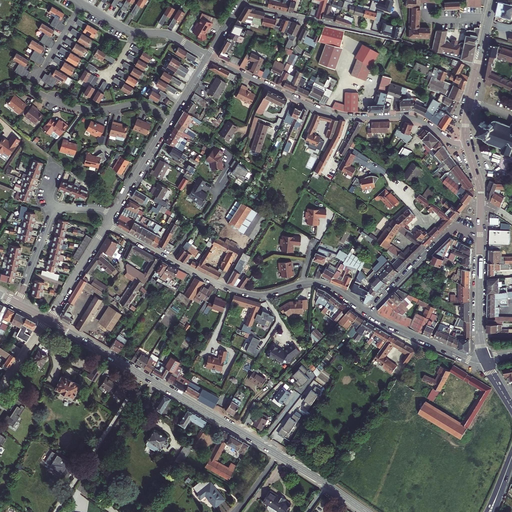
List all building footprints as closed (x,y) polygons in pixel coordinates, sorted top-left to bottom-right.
[(136,0),(131,9),(135,12),(139,5),(138,5),(140,2),(142,4),(144,0),(136,0)] [(268,0),(268,4),(288,8),(290,0),(268,0)] [(293,10),(296,0),(290,0),(288,8),(293,10)] [(319,0),(315,15),(321,16),(325,1),(325,0),(319,0)] [(342,0),(340,7),(363,14),(365,6),(362,5),(351,1),(346,0),(342,0)] [(377,0),(376,4),(389,9),(392,0),(382,0),(383,1),(380,0),(377,0)] [(436,0),(404,0),(404,4),(409,4),(407,27),(407,26),(407,35),(428,36),(429,25),(417,25),(417,23),(418,23),(419,7),(417,6),(417,4),(419,5),(419,0),(426,0),(437,0),(436,0)] [(331,6),(332,4),(325,1),(321,16),(331,19),(333,12),(329,11),(330,6),(331,6)] [(511,3),(501,1),(497,15),(511,17),(511,3)] [(175,5),(169,2),(159,19),(163,21),(166,15),(166,14),(167,12),(170,14),(175,5)] [(64,11),(52,4),(49,10),(56,14),(56,16),(55,15),(51,22),(62,29),(65,23),(62,21),(63,17),(62,16),(64,11)] [(263,14),(264,10),(254,8),(255,7),(245,4),(237,16),(251,20),(252,17),(250,17),(245,15),(247,12),(253,13),(258,15),(263,16),(263,14)] [(185,9),(179,6),(169,23),(172,25),(176,18),(177,16),(180,17),(185,9)] [(374,17),(376,10),(374,9),(365,6),(363,14),(374,17)] [(207,17),(201,15),(203,10),(197,7),(195,13),(197,13),(194,18),(193,18),(191,21),(191,23),(189,27),(194,31),(195,35),(202,33),(200,28),(202,25),(202,26),(204,22),(205,23),(208,18),(207,17)] [(334,19),(349,24),(351,16),(339,12),(336,13),(335,14),(334,19)] [(263,16),(258,15),(253,13),(252,17),(251,20),(256,21),(257,21),(261,23),(261,22),(263,16)] [(273,25),(275,17),(263,14),(263,16),(261,22),(273,25)] [(282,28),(283,29),(289,17),(289,16),(283,14),(279,24),(276,23),(278,18),(275,17),(273,25),(272,26),(282,28)] [(98,28),(79,16),(76,20),(85,26),(83,29),(94,35),(98,28)] [(296,31),(300,21),(293,18),(292,18),(289,17),(283,29),(285,29),(286,27),(291,29),(296,31)] [(55,28),(42,21),(39,27),(46,31),(46,32),(45,32),(41,39),(52,46),(55,39),(52,37),(54,34),(52,33),(55,28)] [(392,27),(393,24),(384,21),(380,31),(390,34),(391,27),(392,27)] [(230,28),(231,29),(244,34),(246,30),(240,28),(242,25),(234,22),(230,28)] [(391,34),(396,36),(397,30),(399,31),(400,27),(400,26),(393,24),(392,27),(391,34)] [(436,28),(431,47),(461,56),(471,59),(479,25),(477,25),(474,25),(473,28),(467,28),(464,40),(462,40),(459,42),(458,42),(458,41),(456,38),(453,38),(450,39),(450,40),(449,40),(447,37),(445,37),(447,28),(436,28)] [(92,37),(73,26),(71,30),(80,35),(78,38),(88,44),(92,37)] [(297,37),(314,45),(321,33),(316,31),(312,39),(304,35),(307,29),(302,26),(297,37)] [(344,31),(324,26),(318,42),(341,47),(344,31)] [(296,31),(291,29),(286,27),(285,29),(279,42),(285,44),(289,45),(296,31)] [(231,29),(228,34),(235,37),(242,40),(244,34),(231,29)] [(228,34),(226,37),(232,40),(231,42),(233,43),(235,37),(228,34)] [(86,47),(67,35),(65,39),(74,44),(72,47),(82,53),(86,47)] [(226,37),(223,42),(230,46),(231,42),(232,40),(226,37)] [(45,45),(33,38),(29,43),(36,48),(36,49),(35,49),(31,56),(42,62),(45,56),(42,54),(44,51),(42,50),(45,45)] [(223,42),(220,47),(228,51),(230,46),(223,42)] [(377,51),(361,42),(354,56),(356,57),(350,73),(365,79),(368,68),(377,51)] [(486,76),(488,78),(490,71),(493,58),(496,59),(497,54),(511,59),(511,49),(500,46),(501,45),(489,42),(482,75),(486,76)] [(81,56),(62,45),(59,49),(69,54),(67,57),(77,63),(81,56)] [(115,56),(98,46),(95,52),(103,57),(105,54),(107,55),(106,56),(113,60),(115,56)] [(151,56),(134,46),(132,50),(138,54),(139,53),(141,55),(139,57),(148,62),(151,56)] [(196,58),(179,47),(175,53),(184,58),(185,56),(187,57),(194,61),(196,58)] [(218,54),(227,59),(231,52),(228,51),(220,47),(217,52),(218,54)] [(254,59),(249,69),(260,75),(263,70),(257,67),(263,57),(248,50),(239,65),(244,67),(249,57),(254,59)] [(304,50),(301,54),(308,58),(311,53),(304,50)] [(29,58),(17,51),(13,57),(21,61),(20,62),(19,62),(15,69),(26,75),(30,69),(26,67),(28,64),(26,63),(29,58)] [(275,80),(282,84),(288,72),(297,54),(290,51),(284,63),(283,65),(279,73),(279,74),(275,80)] [(75,65),(56,54),(54,58),(63,63),(61,66),(71,72),(75,65)] [(146,65),(129,54),(127,58),(134,62),(136,63),(134,65),(143,70),(146,65)] [(458,59),(453,57),(450,64),(454,65),(451,72),(466,77),(467,74),(459,70),(463,62),(458,59)] [(181,63),(172,58),(169,63),(186,74),(189,70),(182,66),(179,65),(181,63)] [(89,60),(81,75),(87,79),(87,78),(91,81),(95,74),(91,71),(92,70),(89,69),(91,66),(94,68),(96,64),(89,60)] [(270,68),(279,73),(283,65),(274,60),(270,68)] [(427,72),(431,74),(432,74),(443,78),(447,70),(434,65),(432,71),(427,69),(429,65),(415,60),(412,66),(427,72)] [(209,66),(223,72),(226,68),(212,61),(209,66)] [(142,73),(124,62),(122,66),(129,70),(131,71),(130,74),(138,79),(142,73)] [(186,74),(169,63),(165,69),(174,74),(175,72),(178,73),(177,74),(184,78),(186,74)] [(293,89),(294,89),(300,77),(304,67),(296,64),(294,68),(296,68),(294,75),(288,72),(282,84),(293,89)] [(73,77),(56,67),(53,72),(52,70),(50,74),(46,72),(42,78),(53,84),(57,77),(58,75),(70,83),(73,77)] [(137,81),(120,70),(117,74),(124,78),(126,79),(125,82),(133,87),(137,81)] [(492,80),(511,89),(511,82),(490,71),(488,78),(492,80)] [(164,72),(161,77),(169,82),(171,80),(173,81),(173,82),(179,86),(182,82),(164,72)] [(370,110),(381,109),(381,107),(386,91),(389,80),(391,75),(382,72),(377,88),(378,89),(375,97),(374,96),(372,103),(366,104),(366,110),(370,110)] [(459,99),(463,87),(457,84),(432,74),(431,74),(427,72),(425,78),(422,76),(420,80),(424,81),(423,82),(453,92),(452,94),(453,95),(453,96),(459,99)] [(463,87),(466,77),(451,72),(449,76),(458,80),(457,84),(463,87)] [(91,81),(85,91),(90,94),(96,86),(93,84),(94,82),(95,82),(99,76),(95,73),(95,74),(91,81)] [(335,81),(336,78),(328,74),(327,76),(323,83),(314,79),(308,92),(320,98),(318,101),(324,104),(330,90),(325,87),(330,79),(335,81)] [(208,91),(220,97),(228,81),(217,76),(211,89),(210,88),(208,91)] [(294,89),(302,93),(305,87),(302,86),(305,79),(300,77),(294,89)] [(132,88),(115,78),(113,82),(119,86),(120,85),(122,87),(120,89),(129,94),(132,88)] [(104,88),(108,81),(104,79),(94,96),(100,100),(105,91),(102,90),(103,87),(104,88)] [(174,94),(177,90),(159,80),(156,86),(164,91),(166,88),(168,89),(168,90),(174,94)] [(401,91),(405,92),(407,87),(389,80),(386,91),(392,93),(399,95),(401,91)] [(306,95),(308,92),(312,83),(308,81),(305,87),(302,93),(306,95)] [(422,85),(440,90),(453,96),(453,95),(452,94),(453,92),(423,82),(422,85)] [(235,95),(250,102),(255,92),(246,88),(247,86),(241,83),(235,95)] [(259,105),(264,108),(269,98),(282,104),(286,97),(267,88),(259,105)] [(333,99),(331,106),(343,109),(356,109),(357,90),(343,90),(343,102),(333,99)] [(450,114),(457,102),(451,99),(453,96),(440,90),(438,97),(444,102),(444,101),(448,103),(443,111),(444,112),(445,111),(450,114)] [(153,91),(149,97),(158,102),(159,99),(162,101),(164,98),(165,99),(167,95),(161,91),(159,94),(153,91)] [(388,109),(392,93),(386,91),(381,107),(381,109),(388,109)] [(20,112),(27,103),(21,98),(20,99),(18,97),(19,97),(14,93),(8,102),(14,107),(14,109),(16,110),(18,110),(20,112)] [(196,100),(205,106),(208,101),(199,95),(196,100)] [(398,108),(411,107),(415,96),(403,97),(398,99),(398,102),(398,108)] [(411,107),(423,112),(427,106),(417,101),(418,98),(415,96),(411,107)] [(451,115),(450,114),(445,111),(444,112),(440,108),(438,111),(443,115),(441,116),(439,115),(438,116),(432,112),(436,106),(439,101),(433,97),(423,112),(443,127),(451,115)] [(196,102),(190,99),(184,109),(193,114),(194,112),(191,110),(196,102)] [(37,123),(43,114),(37,109),(38,107),(32,103),(24,114),(37,123)] [(285,112),(291,114),(293,107),(288,105),(285,112)] [(294,123),(300,108),(294,105),(291,114),(294,115),(291,122),(294,123)] [(283,150),(287,152),(299,125),(300,125),(306,108),(302,106),(301,108),(300,108),(294,123),(283,150)] [(441,116),(443,115),(438,111),(440,108),(436,106),(432,112),(438,116),(439,115),(441,116)] [(184,108),(177,119),(186,125),(191,117),(198,122),(200,119),(193,114),(184,109),(184,108)] [(319,116),(325,118),(327,114),(316,110),(307,130),(306,130),(303,137),(312,141),(315,133),(312,132),(319,116)] [(332,133),(338,117),(331,115),(330,120),(325,135),(330,136),(332,133)] [(53,128),(60,134),(68,124),(64,120),(63,121),(59,118),(56,121),(51,117),(42,127),(49,133),(50,132),(53,128)] [(146,121),(137,117),(133,128),(147,133),(152,121),(147,119),(146,121)] [(97,133),(99,134),(103,124),(97,121),(96,122),(89,118),(85,128),(90,130),(89,131),(96,134),(97,133)] [(219,133),(227,139),(234,128),(235,129),(238,124),(228,118),(219,133)] [(339,118),(333,133),(339,135),(344,119),(339,118)] [(177,119),(174,124),(183,129),(188,133),(193,136),(195,133),(185,126),(186,125),(177,119)] [(125,135),(126,135),(128,125),(120,123),(120,121),(113,120),(110,133),(117,134),(116,137),(124,139),(125,135)] [(371,131),(389,131),(389,120),(370,120),(370,127),(367,127),(367,135),(371,135),(371,131)] [(408,121),(404,120),(401,130),(396,128),(394,133),(402,137),(405,131),(408,121)] [(481,122),(479,121),(478,123),(480,124),(477,131),(476,131),(475,132),(477,133),(476,135),(478,136),(479,134),(485,136),(485,138),(484,138),(483,140),(484,143),(501,148),(499,152),(508,155),(509,151),(511,151),(511,124),(509,124),(509,125),(491,120),(489,121),(489,122),(488,122),(486,123),(486,124),(483,123),(483,121),(481,121),(481,122)] [(250,147),(259,149),(266,123),(257,121),(250,147)] [(412,123),(408,121),(405,131),(402,137),(406,141),(412,135),(409,132),(412,123)] [(188,133),(183,129),(174,124),(171,128),(180,134),(183,136),(185,137),(188,133)] [(349,144),(358,127),(354,125),(345,142),(349,144)] [(427,154),(432,147),(440,139),(429,129),(425,126),(417,134),(428,144),(425,146),(427,148),(424,151),(427,154)] [(60,134),(53,128),(50,132),(55,137),(57,137),(60,134)] [(183,136),(180,134),(171,128),(169,133),(184,143),(185,142),(181,139),(183,136)] [(0,154),(5,157),(17,137),(11,133),(6,140),(4,139),(3,138),(0,136),(0,154)] [(184,143),(169,133),(165,139),(174,144),(182,149),(185,144),(184,143)] [(333,133),(327,146),(332,149),(339,135),(333,133)] [(68,151),(75,153),(78,143),(68,141),(68,139),(63,138),(59,150),(66,152),(68,151)] [(443,144),(440,139),(434,146),(438,149),(443,144)] [(342,156),(349,144),(345,142),(338,153),(342,156)] [(223,149),(216,144),(213,149),(212,148),(206,155),(211,160),(212,167),(223,166),(222,160),(221,160),(220,155),(219,154),(223,149)] [(432,147),(443,162),(451,153),(443,144),(438,149),(434,146),(432,147)] [(179,157),(183,151),(173,145),(169,152),(179,157)] [(399,151),(407,154),(413,148),(403,145),(399,151)] [(314,168),(320,172),(332,149),(327,146),(320,158),(314,168)] [(356,153),(348,149),(339,166),(353,173),(356,167),(350,164),(350,163),(351,161),(356,153)] [(99,166),(99,162),(107,156),(102,150),(96,154),(92,153),(90,151),(87,150),(84,163),(90,164),(96,166),(96,165),(99,166)] [(121,172),(129,159),(121,154),(113,167),(121,172)] [(440,166),(442,168),(452,156),(450,154),(440,166)] [(446,172),(457,163),(452,156),(442,168),(446,172)] [(31,157),(25,172),(34,175),(40,160),(31,157)] [(151,171),(162,177),(169,163),(161,158),(155,169),(153,168),(151,171)] [(238,161),(233,158),(229,164),(233,167),(231,171),(237,175),(236,177),(241,181),(244,176),(243,175),(247,169),(237,162),(238,161)] [(184,170),(185,171),(190,174),(196,165),(189,161),(184,170)] [(405,175),(414,182),(423,169),(414,163),(405,175)] [(441,177),(443,180),(449,176),(456,180),(459,177),(465,173),(457,163),(446,172),(441,177)] [(22,171),(20,177),(23,178),(31,181),(34,175),(25,172),(22,171)] [(178,184),(183,187),(190,174),(185,171),(178,184)] [(470,180),(465,173),(459,177),(464,184),(470,180)] [(376,183),(378,176),(376,176),(374,175),(371,174),(370,175),(366,175),(365,176),(363,177),(361,179),(357,176),(353,183),(356,185),(359,184),(363,187),(364,187),(365,188),(370,188),(371,187),(376,187),(376,183)] [(90,185),(76,175),(76,176),(89,187),(90,185)] [(205,179),(200,175),(196,180),(202,184),(205,179)] [(467,203),(474,194),(467,189),(456,180),(449,176),(443,180),(462,198),(467,203)] [(23,178),(21,183),(29,187),(31,181),(23,178)] [(61,180),(58,188),(63,190),(66,182),(61,180)] [(473,184),(470,180),(464,184),(467,188),(467,189),(474,194),(474,188),(472,186),(473,184)] [(496,185),(487,181),(485,186),(486,201),(498,207),(502,197),(497,195),(499,189),(503,189),(503,184),(496,185)] [(72,184),(66,182),(63,190),(69,193),(72,184)] [(153,187),(151,191),(159,195),(156,200),(159,202),(162,204),(165,205),(168,200),(162,197),(168,186),(160,182),(157,186),(156,188),(153,187)] [(21,183),(19,189),(27,192),(29,187),(21,183)] [(88,190),(72,184),(69,193),(85,199),(88,190)] [(204,190),(194,184),(188,193),(198,199),(197,201),(202,204),(206,198),(205,197),(207,192),(204,190)] [(428,186),(422,194),(429,199),(436,192),(433,189),(428,186)] [(15,188),(12,195),(19,198),(19,196),(24,198),(27,192),(19,189),(15,188)] [(145,195),(136,189),(132,195),(142,201),(145,195)] [(384,189),(375,197),(378,200),(381,197),(387,203),(388,203),(392,207),(396,203),(397,204),(400,202),(400,200),(395,195),(393,196),(390,192),(388,194),(384,189)] [(445,227),(455,217),(449,213),(429,199),(422,194),(420,192),(416,198),(426,205),(431,211),(433,209),(445,218),(440,223),(445,227)] [(452,210),(449,213),(455,217),(461,211),(455,206),(455,207),(444,198),(441,201),(452,210)] [(464,207),(467,203),(462,198),(458,203),(464,207)] [(139,204),(130,199),(125,206),(136,210),(138,211),(140,212),(142,213),(143,211),(138,207),(139,204)] [(228,221),(244,231),(257,209),(242,200),(228,221)] [(152,205),(150,208),(153,210),(157,212),(159,209),(162,204),(159,202),(156,207),(152,205)] [(165,205),(162,204),(159,209),(165,212),(168,207),(165,205)] [(125,206),(121,213),(129,218),(131,215),(136,217),(136,216),(137,217),(140,212),(138,211),(136,210),(125,206)] [(307,217),(306,222),(318,223),(318,218),(317,218),(317,215),(325,216),(326,207),(321,207),(321,208),(307,207),(306,210),(305,210),(305,217),(307,217)] [(396,220),(403,226),(416,214),(409,208),(396,220)] [(244,231),(254,237),(267,216),(257,209),(244,231)] [(26,210),(24,218),(33,220),(35,212),(26,210)] [(128,230),(133,232),(142,217),(143,214),(142,213),(140,212),(137,217),(136,216),(136,217),(133,221),(128,230)] [(116,223),(128,230),(133,221),(136,217),(131,215),(129,218),(121,213),(116,221),(116,223)] [(497,215),(488,213),(488,223),(496,223),(497,215)] [(133,232),(138,235),(145,222),(143,221),(146,216),(143,214),(142,217),(133,232)] [(24,218),(22,226),(31,228),(33,220),(24,218)] [(138,235),(142,237),(148,227),(151,222),(152,219),(150,218),(147,223),(145,222),(138,235)] [(407,262),(420,249),(415,246),(412,248),(409,246),(403,252),(389,241),(398,228),(417,243),(423,246),(426,243),(414,234),(403,226),(396,220),(393,218),(378,241),(384,245),(400,256),(407,262)] [(53,235),(52,239),(60,241),(65,221),(56,219),(56,221),(54,228),(53,235)] [(170,237),(177,222),(175,221),(172,219),(165,234),(170,237)] [(146,239),(151,242),(159,229),(161,224),(157,222),(155,224),(146,239)] [(509,224),(499,223),(499,230),(488,230),(488,243),(508,244),(509,224)] [(19,225),(17,231),(21,232),(30,234),(31,228),(22,226),(19,225)] [(437,235),(442,230),(437,226),(436,225),(432,230),(437,235)] [(151,242),(156,245),(166,227),(163,226),(161,230),(159,229),(151,242)] [(142,237),(146,239),(152,229),(148,227),(142,237)] [(382,247),(384,245),(378,241),(362,229),(361,230),(361,231),(373,243),(374,242),(378,245),(379,244),(382,247)] [(428,244),(434,238),(429,233),(426,230),(423,233),(418,230),(414,234),(426,243),(428,244)] [(21,232),(20,238),(28,240),(30,234),(21,232)] [(87,233),(79,245),(86,247),(92,237),(87,233)] [(168,240),(170,237),(165,234),(159,243),(170,249),(174,244),(168,240)] [(225,269),(227,270),(239,248),(235,246),(224,240),(216,235),(202,257),(196,266),(201,268),(212,251),(211,251),(216,244),(228,250),(218,269),(209,265),(206,271),(218,277),(221,272),(223,273),(225,269)] [(284,245),(284,250),(295,251),(296,246),(294,246),(295,243),(302,244),(303,236),(298,235),(298,236),(284,235),(284,238),(283,238),(282,245),(284,245)] [(119,243),(107,236),(99,248),(100,249),(103,252),(104,251),(106,252),(114,258),(116,257),(119,252),(119,251),(117,250),(118,248),(117,247),(119,243)] [(224,240),(235,246),(237,242),(226,236),(224,240)] [(455,238),(451,236),(442,244),(449,249),(453,241),(455,238)] [(187,239),(176,256),(181,258),(191,242),(187,239)] [(145,281),(159,258),(130,241),(123,255),(128,258),(133,249),(150,259),(142,271),(128,262),(126,263),(127,271),(129,272),(127,276),(132,279),(135,276),(143,280),(145,281)] [(462,241),(459,247),(471,253),(471,245),(462,241)] [(442,244),(436,250),(445,254),(449,256),(451,251),(449,250),(449,249),(442,244)] [(195,249),(189,245),(181,258),(186,261),(195,249)] [(459,247),(456,246),(454,245),(451,251),(449,256),(454,258),(452,262),(456,264),(458,260),(455,259),(456,258),(456,257),(455,255),(456,252),(464,256),(461,261),(469,265),(471,265),(471,253),(459,247)] [(314,259),(325,263),(325,261),(337,256),(337,255),(338,253),(319,246),(318,251),(317,251),(314,259)] [(342,246),(340,249),(349,254),(351,250),(342,246)] [(85,270),(90,273),(99,259),(102,261),(102,263),(105,266),(105,265),(108,267),(106,269),(110,273),(115,266),(112,263),(103,255),(102,254),(103,252),(100,249),(95,256),(85,270)] [(349,254),(340,249),(338,253),(337,255),(337,256),(346,260),(349,254)] [(49,250),(48,257),(56,258),(61,259),(61,256),(69,257),(69,255),(65,254),(58,252),(49,250)] [(366,259),(351,250),(349,254),(346,260),(344,263),(349,265),(355,266),(358,267),(361,270),(366,259)] [(446,263),(442,261),(445,254),(436,250),(433,253),(434,254),(431,260),(440,264),(439,267),(444,269),(446,263)] [(498,250),(488,250),(488,263),(487,263),(486,276),(493,275),(493,270),(511,269),(511,256),(498,257),(498,254),(500,254),(500,251),(498,251),(498,250)] [(228,281),(234,283),(246,261),(247,261),(250,254),(244,251),(228,281)] [(387,258),(382,253),(377,258),(380,260),(373,267),(374,268),(366,277),(369,280),(376,272),(375,271),(387,258)] [(446,263),(450,265),(452,262),(454,258),(445,254),(442,261),(446,263)] [(17,258),(8,256),(4,255),(3,261),(16,264),(17,258)] [(191,263),(196,266),(202,257),(200,256),(196,262),(192,261),(191,263)] [(399,269),(407,262),(400,256),(393,263),(399,269)] [(296,260),(283,258),(281,267),(283,267),(282,272),(294,274),(295,270),(293,270),(294,267),(296,260)] [(154,282),(168,262),(163,260),(153,274),(149,279),(154,282)] [(395,274),(398,270),(387,260),(384,264),(395,274)] [(468,269),(469,265),(461,261),(458,260),(456,266),(462,268),(468,269)] [(16,264),(3,261),(1,267),(14,269),(16,264)] [(332,278),(342,263),(339,261),(336,265),(331,262),(328,266),(327,266),(323,273),(332,278)] [(55,264),(46,262),(45,268),(46,268),(46,269),(41,268),(41,272),(58,278),(59,272),(53,271),(53,269),(54,270),(55,264)] [(168,275),(172,277),(174,273),(178,267),(169,263),(160,276),(165,279),(168,275)] [(201,268),(206,271),(209,265),(205,263),(201,268)] [(330,281),(342,285),(345,279),(339,276),(344,268),(347,269),(349,265),(344,263),(342,263),(332,278),(330,281)] [(391,278),(395,274),(384,264),(380,268),(391,278)] [(449,276),(458,281),(470,286),(471,269),(468,269),(462,268),(462,274),(458,272),(456,274),(453,273),(455,267),(450,265),(449,269),(448,271),(446,275),(449,276)] [(315,276),(320,277),(323,267),(319,266),(318,270),(317,269),(315,276)] [(187,271),(178,267),(174,273),(183,278),(187,271)] [(387,281),(391,278),(380,268),(376,272),(387,281)] [(0,272),(0,278),(12,281),(13,275),(4,273),(0,272)] [(388,282),(387,281),(376,272),(369,280),(371,284),(379,291),(388,282)] [(237,284),(244,286),(250,277),(245,274),(242,279),(241,278),(237,284)] [(348,287),(353,276),(347,274),(342,285),(348,287)] [(184,292),(193,298),(202,283),(204,280),(195,275),(184,292)] [(139,286),(143,280),(135,276),(132,279),(131,281),(139,286)] [(68,300),(74,303),(83,287),(87,281),(82,278),(82,277),(68,300)] [(35,278),(33,286),(41,288),(43,280),(35,278)] [(103,278),(98,287),(103,290),(109,282),(103,278)] [(497,289),(497,278),(486,280),(486,288),(485,333),(511,334),(511,328),(508,328),(507,330),(500,330),(501,322),(511,321),(511,317),(497,317),(497,300),(506,299),(506,298),(511,297),(511,292),(505,293),(504,288),(497,289)] [(352,289),(357,291),(362,282),(356,280),(352,289)] [(103,299),(107,292),(103,290),(87,281),(83,287),(95,294),(76,326),(82,330),(102,298),(103,299)] [(136,291),(139,286),(131,281),(128,286),(136,291)] [(470,319),(470,300),(470,286),(458,281),(458,295),(451,295),(451,300),(462,300),(462,316),(465,317),(470,319)] [(202,283),(193,298),(198,301),(201,296),(206,299),(214,286),(211,284),(208,287),(202,283)] [(357,291),(367,295),(369,289),(367,287),(361,284),(357,291)] [(375,294),(378,290),(371,284),(369,289),(375,294)] [(33,286),(31,293),(40,295),(41,288),(33,286)] [(136,291),(128,286),(123,293),(131,299),(136,291)] [(316,297),(318,297),(316,302),(318,303),(319,301),(325,305),(326,304),(333,294),(329,290),(322,286),(319,286),(316,297)] [(107,292),(118,300),(122,294),(110,287),(107,292)] [(411,299),(418,302),(420,298),(398,288),(396,290),(393,293),(383,304),(379,308),(378,310),(378,312),(399,321),(410,326),(414,318),(398,312),(400,309),(403,313),(408,308),(405,305),(411,299)] [(369,301),(375,294),(369,289),(367,295),(365,301),(369,301)] [(178,300),(184,292),(179,290),(173,297),(178,300)] [(127,306),(131,299),(123,293),(122,294),(118,300),(127,306)] [(240,295),(234,294),(232,300),(238,302),(240,295)] [(334,310),(339,306),(342,301),(333,294),(326,304),(330,306),(334,310)] [(212,306),(223,310),(226,300),(215,296),(212,302),(209,301),(204,310),(208,312),(212,306)] [(246,330),(249,332),(252,324),(261,301),(245,297),(243,303),(253,306),(246,322),(240,320),(236,331),(245,334),(246,330)] [(289,314),(293,311),(304,311),(304,307),(308,307),(308,297),(301,297),(301,301),(295,301),(295,299),(290,299),(291,301),(288,301),(280,306),(283,310),(286,309),(289,314)] [(424,332),(430,318),(432,314),(436,306),(429,303),(429,302),(420,298),(418,302),(427,306),(424,315),(417,312),(414,318),(410,326),(424,332)] [(204,310),(209,301),(206,299),(201,308),(204,310)] [(61,318),(71,324),(74,318),(71,316),(73,312),(69,311),(74,303),(68,300),(60,314),(61,318)] [(337,319),(349,305),(344,300),(343,301),(342,301),(339,306),(341,307),(333,316),(337,319)] [(0,335),(14,311),(0,304),(0,317),(2,319),(0,321),(0,335)] [(99,321),(111,329),(121,313),(109,305),(99,321)] [(349,327),(355,319),(359,314),(350,307),(342,316),(349,321),(347,325),(349,327)] [(442,316),(450,320),(453,312),(446,308),(442,316)] [(261,312),(257,310),(255,317),(258,318),(258,320),(268,324),(270,319),(272,320),(274,315),(262,310),(261,312)] [(16,313),(10,322),(16,326),(11,335),(15,337),(16,334),(21,338),(12,351),(17,354),(29,335),(24,332),(27,327),(32,330),(35,325),(33,321),(16,313)] [(354,334),(365,318),(359,314),(355,319),(357,320),(350,331),(354,334)] [(424,332),(430,335),(436,320),(433,319),(434,315),(432,314),(430,318),(424,332)] [(331,325),(336,320),(330,315),(326,321),(331,325)] [(368,328),(373,332),(378,326),(365,318),(354,334),(353,335),(358,339),(364,332),(365,332),(368,328)] [(433,336),(439,339),(443,329),(444,326),(445,324),(440,322),(433,336)] [(317,340),(324,333),(313,323),(312,330),(315,333),(313,335),(317,340)] [(450,326),(447,325),(446,330),(443,329),(439,339),(447,342),(449,331),(450,326)] [(380,343),(383,345),(391,334),(378,326),(373,332),(369,338),(372,340),(374,337),(381,341),(380,343)] [(447,342),(452,344),(454,334),(455,331),(456,327),(453,327),(451,332),(449,331),(447,342)] [(470,348),(470,328),(466,328),(465,336),(459,336),(458,347),(467,351),(470,348)] [(242,346),(256,353),(260,345),(256,343),(260,336),(253,332),(249,341),(246,339),(242,346)] [(110,346),(119,351),(128,338),(119,333),(110,346)] [(396,345),(400,339),(391,334),(383,345),(374,359),(396,372),(400,366),(385,357),(394,344),(396,345)] [(404,342),(400,339),(396,345),(400,348),(404,342)] [(300,349),(294,341),(286,348),(285,349),(283,348),(282,348),(279,347),(280,346),(273,342),(271,346),(271,345),(266,352),(268,353),(267,354),(269,355),(270,355),(273,357),(275,353),(278,355),(278,356),(284,359),(285,357),(290,360),(294,353),(300,349)] [(406,364),(416,349),(404,342),(400,348),(407,352),(403,359),(404,359),(402,362),(406,364)] [(131,357),(140,362),(146,352),(138,347),(131,357)] [(216,368),(221,369),(224,358),(225,358),(227,349),(221,347),(218,357),(208,354),(205,365),(211,366),(212,365),(216,366),(216,368)] [(14,357),(0,348),(0,355),(6,359),(0,368),(5,372),(14,357)] [(145,365),(152,369),(161,356),(153,351),(151,355),(145,365)] [(140,362),(145,365),(151,355),(146,352),(140,362)] [(169,367),(173,370),(175,371),(181,360),(171,354),(166,362),(159,358),(152,369),(163,376),(169,367)] [(32,362),(31,363),(40,369),(46,359),(38,355),(33,363),(32,362)] [(261,366),(255,360),(251,367),(253,369),(249,376),(262,384),(266,376),(258,371),(261,366)] [(462,436),(492,386),(472,374),(469,380),(482,388),(464,419),(460,417),(459,419),(431,403),(437,393),(438,394),(445,381),(448,382),(451,377),(448,376),(452,370),(465,378),(469,372),(454,363),(451,369),(436,361),(430,373),(425,371),(422,378),(435,383),(425,400),(421,398),(415,408),(462,436)] [(309,368),(303,362),(294,372),(299,377),(297,380),(301,384),(304,382),(304,383),(311,376),(306,371),(309,368)] [(103,367),(96,363),(89,376),(95,380),(103,367)] [(167,379),(173,382),(179,372),(175,370),(175,371),(173,370),(167,379)] [(173,382),(185,389),(191,379),(179,372),(173,382)] [(115,380),(106,375),(100,385),(105,388),(106,387),(110,389),(115,380)] [(61,377),(53,392),(58,395),(57,397),(62,400),(63,399),(68,402),(71,399),(73,400),(76,395),(75,394),(78,387),(61,377)] [(416,388),(398,378),(380,406),(398,417),(416,388)] [(185,389),(213,405),(219,395),(191,379),(185,389)] [(115,380),(110,389),(114,392),(120,383),(115,380)] [(128,388),(120,383),(114,392),(113,393),(118,396),(119,395),(123,397),(128,388)] [(292,391),(284,385),(276,395),(284,402),(289,394),(290,395),(292,391)] [(309,409),(321,389),(316,385),(313,389),(312,389),(305,399),(307,400),(304,405),(309,409)] [(226,408),(234,413),(242,399),(234,394),(226,408)] [(22,402),(24,400),(17,396),(14,400),(16,401),(21,404),(22,402)] [(152,404),(148,411),(159,417),(169,401),(162,397),(156,407),(152,404)] [(490,404),(497,409),(502,402),(494,397),(490,404)] [(255,409),(259,403),(255,400),(251,407),(255,409)] [(5,418),(14,424),(27,405),(22,402),(21,404),(16,401),(11,408),(14,410),(11,414),(8,412),(5,418)] [(262,410),(256,422),(265,426),(270,418),(268,417),(270,415),(262,410)] [(186,411),(176,427),(182,431),(188,421),(199,429),(204,421),(186,411)] [(291,431),(301,416),(295,412),(292,416),(291,416),(284,426),(279,432),(285,436),(290,430),(291,431)] [(0,440),(1,439),(5,441),(8,436),(0,430),(0,447),(2,444),(0,442),(0,440)] [(156,436),(149,432),(142,443),(145,444),(142,448),(154,456),(155,455),(159,458),(168,443),(159,437),(159,436),(157,434),(156,436)] [(241,454),(245,446),(221,432),(202,466),(225,480),(232,467),(226,464),(223,469),(213,462),(222,444),(241,454)] [(187,448),(192,452),(201,437),(196,434),(187,448)] [(167,465),(173,468),(182,452),(177,449),(167,465)] [(52,451),(46,462),(62,471),(68,461),(52,451)] [(207,481),(193,493),(198,498),(202,494),(212,506),(222,498),(207,481)] [(268,490),(261,500),(277,511),(283,511),(289,504),(282,500),(283,498),(276,493),(275,494),(268,490)]
